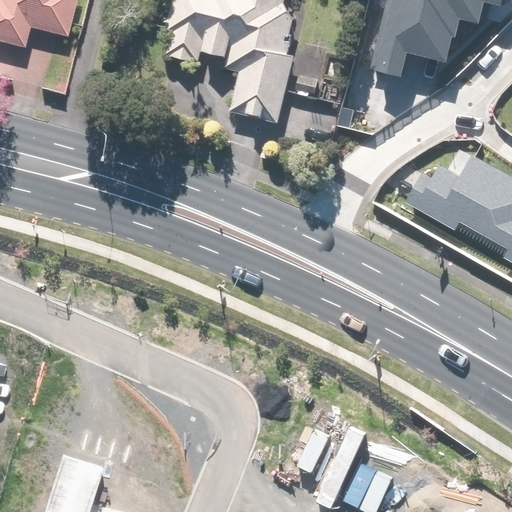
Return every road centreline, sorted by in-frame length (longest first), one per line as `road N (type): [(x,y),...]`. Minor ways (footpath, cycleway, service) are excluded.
road 1 (residential): [(0,284),(205,368),(223,400),(224,447),(198,511)]
road 2 (residential): [(294,262),(368,155),(511,28)]
road 3 (secondary): [(294,262),(185,213),(0,155)]
road 4 (secondary): [(511,376),(294,262)]
